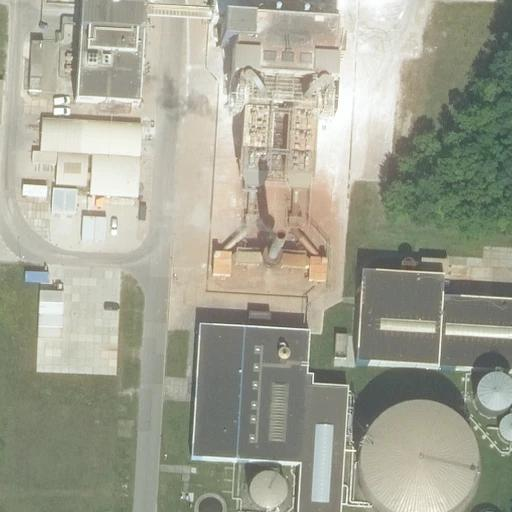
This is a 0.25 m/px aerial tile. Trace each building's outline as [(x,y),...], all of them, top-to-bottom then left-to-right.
[(139,105),(144,0),(82,0),(76,102),(139,105)] [(334,0),(212,0),(211,28),(221,29),(219,53),(232,54),(231,89),(329,94),(334,0)] [(238,181),(264,182),(268,121),(241,119),(238,181)] [(142,127),(43,121),(40,154),(23,153),(23,165),(22,165),(21,178),(22,178),(21,202),(45,203),(47,179),(56,179),(56,187),(86,189),(88,156),(93,156),(90,197),(137,199),(142,127)] [(282,183),(308,185),(311,123),(285,122),(282,183)] [(117,208),(116,228),(141,228),(141,208),(117,208)] [(92,218),(92,240),(110,240),(111,219),(92,218)] [(363,273),(357,364),(511,374),(511,304),(443,299),(444,279),(363,273)] [(87,274),(86,294),(109,295),(110,275),(87,274)] [(140,307),(140,283),(116,283),(116,307),(140,307)] [(339,511),(347,390),(311,388),(312,378),(306,378),(308,335),(200,328),(192,461),(300,467),(297,511),(339,511)] [(99,333),(98,381),(122,382),(123,334),(99,333)] [(346,362),(348,339),(336,338),(335,361),(346,362)] [(373,477),(485,476),(485,409),(373,409),(373,477)] [(295,507),(295,480),(258,481),(259,508),(295,507)]
